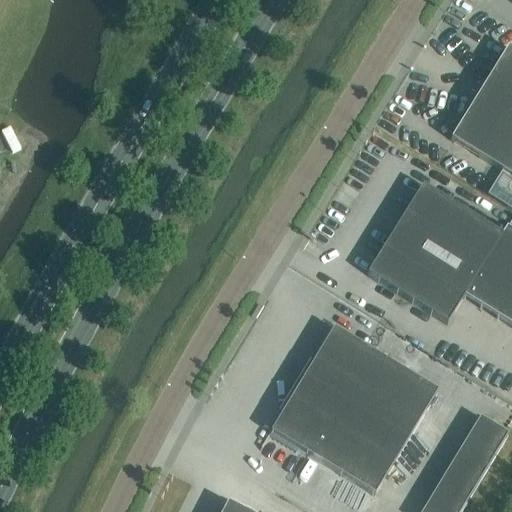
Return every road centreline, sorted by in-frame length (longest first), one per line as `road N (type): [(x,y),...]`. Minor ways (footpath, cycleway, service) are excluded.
road 1 (unclassified): [(113,511),(220,314),(416,0)]
road 2 (primary): [(0,490),(48,388),(271,0)]
road 3 (primary): [(217,0),(0,377)]
